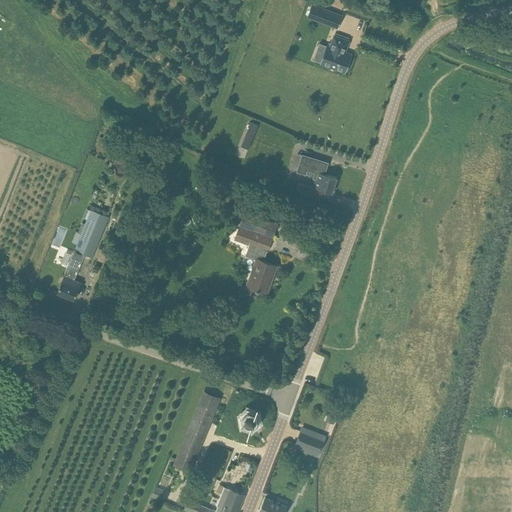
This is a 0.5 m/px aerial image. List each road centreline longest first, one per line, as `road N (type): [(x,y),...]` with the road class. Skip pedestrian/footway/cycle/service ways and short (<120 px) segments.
road 1 (unclassified): [(292,400),(407,66),(437,31),(511,10)]
road 2 (unclassified): [(292,400),(66,324),(0,287)]
